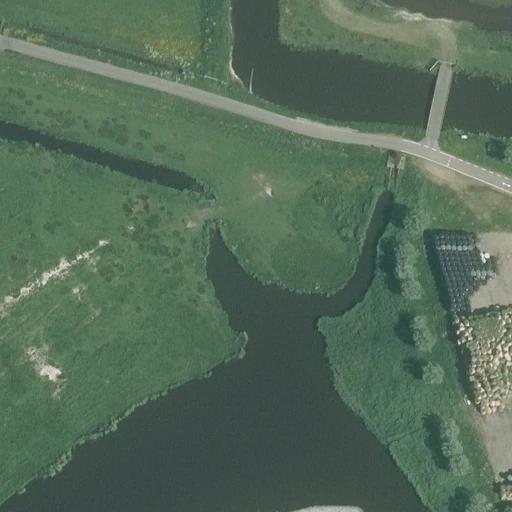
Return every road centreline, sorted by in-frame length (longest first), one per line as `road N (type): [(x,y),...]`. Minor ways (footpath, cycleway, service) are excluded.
road 1 (unclassified): [(511,189),(404,145),(325,134),(0,41)]
road 2 (track): [(331,0),(335,17),(371,31),(450,42),(428,152)]
